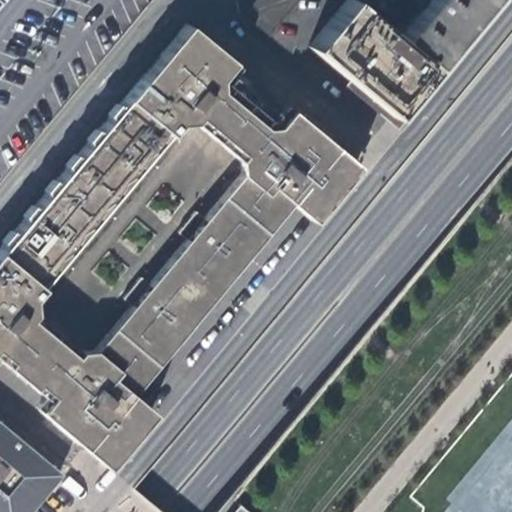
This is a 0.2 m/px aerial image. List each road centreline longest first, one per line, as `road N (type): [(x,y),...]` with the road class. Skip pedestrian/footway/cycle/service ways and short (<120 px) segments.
road 1 (residential): [(388,154),(203,4),(190,4),(0,220)]
road 2 (secondary): [(511,100),(164,511)]
road 3 (residential): [(388,154),(96,511)]
road 4 (residential): [(511,8),(388,154)]
